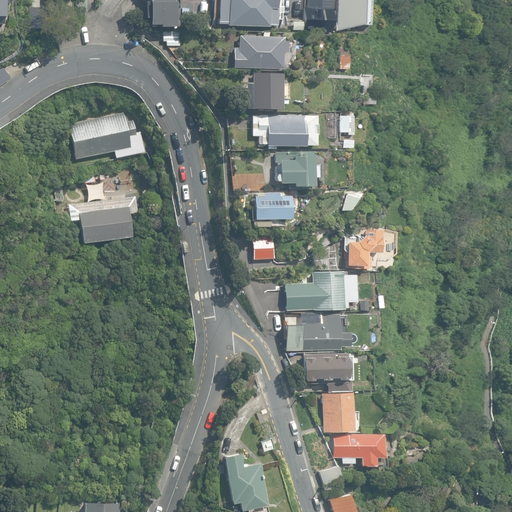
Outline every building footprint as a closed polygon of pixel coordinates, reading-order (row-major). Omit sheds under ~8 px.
[(173,0),(148,0),(142,1),(142,18),(146,18),(146,25),(159,25),(159,28),(177,27),(176,0),(174,1),(173,0)] [(226,26),(267,28),(267,26),(274,26),(275,20),(280,20),(280,0),(212,0),(212,17),(216,18),(216,24),(226,24),(226,26)] [(335,0),(334,30),(359,25),(366,25),(367,0),(335,0)] [(27,29),(45,30),(46,9),(29,8),(27,29)] [(301,32),(328,33),(329,9),(302,8),(301,32)] [(166,45),(180,46),(180,32),(162,32),(162,42),(166,42),(166,45)] [(269,37),(269,32),(263,32),(262,36),(238,35),(237,48),(233,48),(232,67),(282,69),(283,52),(287,52),(287,41),(283,41),(283,37),(269,37)] [(337,69),(347,69),(347,56),(338,56),(337,69)] [(0,69),(0,85),(10,78),(2,68),(0,69)] [(281,83),(281,73),(252,73),(251,83),(246,83),(245,108),(280,109),(280,104),(287,104),(288,83),(281,83)] [(66,124),(73,159),(112,151),(114,158),(143,152),(139,131),(135,132),(132,120),(124,121),(122,112),(66,124)] [(337,130),(352,131),(352,114),(338,114),(337,130)] [(317,115),(251,115),(251,136),(261,136),(261,144),(266,144),(266,146),(316,146),(316,133),(313,133),(313,124),(317,124),(317,115)] [(285,183),(286,188),(310,188),(310,178),(317,178),(317,163),(310,163),(310,156),(311,156),(310,152),(274,152),(275,174),(274,175),(274,180),(276,181),(278,181),(278,183),(285,183)] [(282,196),(282,193),(253,193),(254,211),(251,211),(252,226),(269,226),(269,219),(289,218),(289,196),(282,196)] [(78,219),(81,242),(131,236),(128,214),(137,213),(135,196),(68,204),(70,220),(78,219)] [(343,267),(366,269),(366,253),(379,253),(380,230),(363,229),(363,235),(361,236),(355,236),(355,242),(345,242),(344,252),(343,251),(342,260),(344,260),(343,267)] [(283,282),(284,310),(345,308),(345,302),(355,302),(354,273),(342,274),(342,269),(311,270),(311,281),(283,282)] [(359,282),(366,282),(366,271),(358,271),(359,282)] [(383,293),(375,293),(376,310),(384,310),(383,293)] [(284,350),(338,349),(338,346),(348,346),(348,331),(338,331),(338,313),(321,313),(321,322),(284,323),(284,350)] [(326,387),(327,391),(351,390),(350,355),(345,355),(345,352),(301,353),(302,384),(323,383),(326,387)] [(320,393),(321,432),(352,431),(350,392),(320,393)] [(147,436),(155,438),(160,424),(152,422),(147,436)] [(359,457),(359,466),(373,466),(373,457),(382,456),(381,433),(332,434),(332,457),(344,457),(344,459),(350,458),(350,457),(359,457)] [(260,441),(263,451),(273,448),(270,438),(260,441)] [(246,509),(246,511),(251,511),(251,510),(252,510),(252,508),(267,506),(260,463),(245,465),(245,463),(241,464),(239,453),(222,456),(230,503),(238,501),(239,510),(246,509)] [(317,471),(321,485),(339,479),(334,465),(317,471)] [(326,498),(330,511),(351,511),(345,492),(326,498)] [(116,511),(117,503),(83,502),(82,511),(116,511)]
